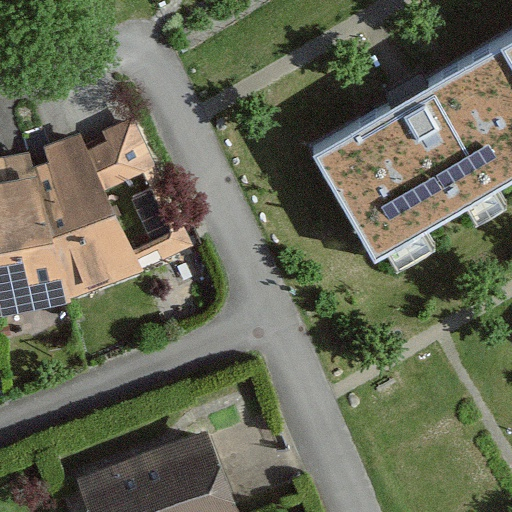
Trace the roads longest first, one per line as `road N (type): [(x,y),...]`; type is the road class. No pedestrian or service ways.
road 1 (residential): [(273,311),(0,418)]
road 2 (residential): [(388,0),(183,120)]
road 3 (residential): [(183,120),(141,45),(60,61),(0,44)]
road 4 (residential): [(354,511),(273,311)]
road 5 (residential): [(273,311),(183,120)]
